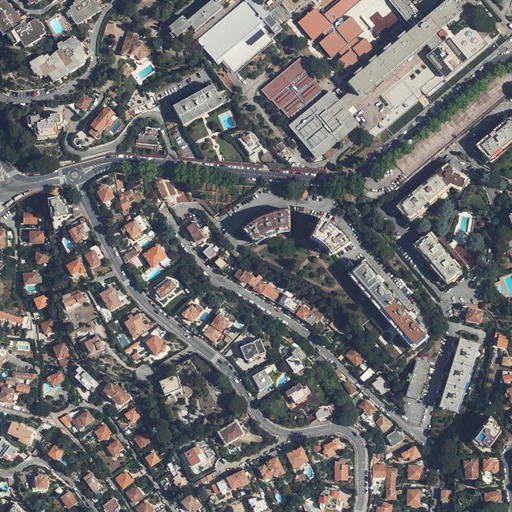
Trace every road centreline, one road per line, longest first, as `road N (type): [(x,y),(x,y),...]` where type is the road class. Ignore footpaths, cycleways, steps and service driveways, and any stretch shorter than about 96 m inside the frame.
road 1 (tertiary): [(171,165),(352,178),(511,56)]
road 2 (residential): [(423,437),(304,333),(217,278),(162,204)]
road 3 (residential): [(171,165),(154,112),(92,154),(68,146),(67,133),(111,76)]
road 4 (tertiary): [(197,343),(136,294),(75,181)]
road 5 (residential): [(56,416),(81,403),(102,407),(173,511)]
road 6 (tertiary): [(292,434),(341,428),(354,436),(359,511)]
road 7 (residential): [(423,437),(446,314)]
road 8 (residential): [(56,416),(132,511)]
